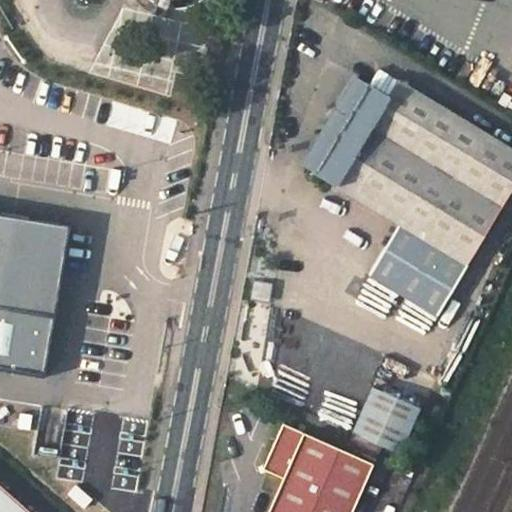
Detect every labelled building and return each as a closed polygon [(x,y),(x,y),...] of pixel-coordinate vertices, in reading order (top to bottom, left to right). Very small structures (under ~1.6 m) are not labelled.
[(168,10),(171,0),(159,0),(158,6),(168,10)] [(137,41),(177,42),(177,19),(138,18),(137,41)] [(337,111),(346,116),(366,82),(357,77),(337,111)] [(399,225),(466,267),(511,190),(511,150),(399,80),(389,96),(366,82),(346,116),(312,171),(399,225)] [(111,102),(106,127),(166,138),(170,116),(139,110),(139,107),(111,102)] [(71,224),(0,212),(0,363),(47,371),(71,224)] [(466,267),(399,225),(368,275),(435,316),(466,267)] [(422,407),(371,385),(352,430),(381,444),(402,453),(422,407)] [(350,511),(381,444),(352,430),(344,449),(283,421),(262,466),(283,475),(265,511),(350,511)] [(0,511),(30,511),(0,484),(0,511)]
